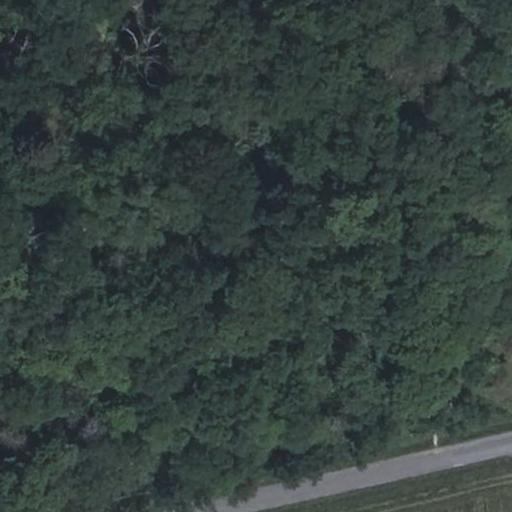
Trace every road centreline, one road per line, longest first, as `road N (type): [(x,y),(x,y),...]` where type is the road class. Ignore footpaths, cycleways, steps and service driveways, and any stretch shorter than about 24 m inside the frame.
road 1 (unclassified): [(511,451),(215,511)]
road 2 (track): [(511,234),(463,410),(511,401)]
